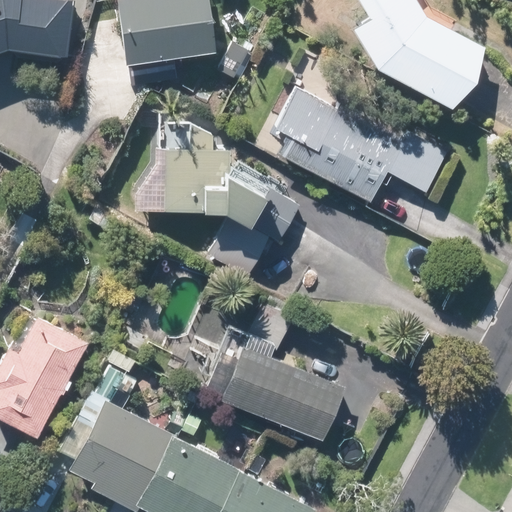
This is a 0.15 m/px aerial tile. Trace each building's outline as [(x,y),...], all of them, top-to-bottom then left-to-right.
[(70,0),(0,0),(0,44),(10,41),(63,48),(70,0)] [(205,0),(116,0),(128,81),(169,75),(165,50),(212,43),(205,0)] [(375,60),(450,101),(483,40),(422,8),(417,0),(362,0),(368,9),(351,19),(375,60)] [(252,48),(230,38),(217,66),(239,76),(252,48)] [(403,134),(299,78),(269,133),(282,141),(278,149),(368,198),(385,166),(423,187),(444,150),(406,129),(403,134)] [(162,201),(227,202),(247,215),(269,181),(228,154),(228,143),(211,142),(211,122),(164,121),(162,201)] [(268,236),(226,212),(207,246),(248,270),(268,236)] [(0,411),(37,430),(86,335),(33,308),(16,342),(8,338),(0,353),(0,411)] [(342,379),(242,336),(218,391),(318,434),(342,379)] [(311,511),(314,506),(104,393),(67,461),(161,511),(311,511)]
